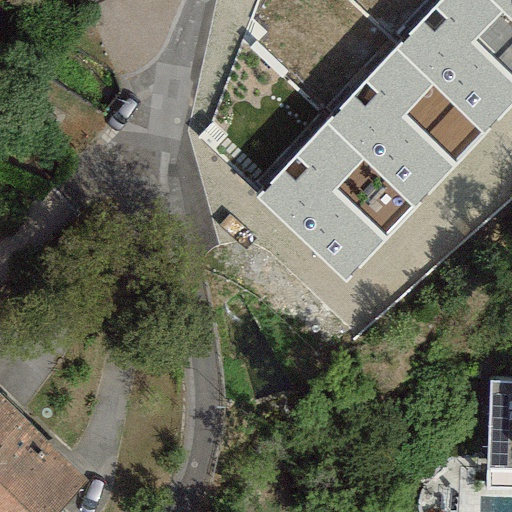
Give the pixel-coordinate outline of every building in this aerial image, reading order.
[(511,23),(488,0),(442,0),(395,49),(482,134),(511,103),(511,23)] [(511,0),(488,0),(511,23),(511,0)] [(395,49),(322,123),(409,209),(482,134),(395,49)] [(409,209),(322,123),(252,195),(339,280),(409,209)] [(511,383),(488,382),(485,490),(511,491),(511,383)] [(48,511),(82,476),(0,401),(0,511),(48,511)]
